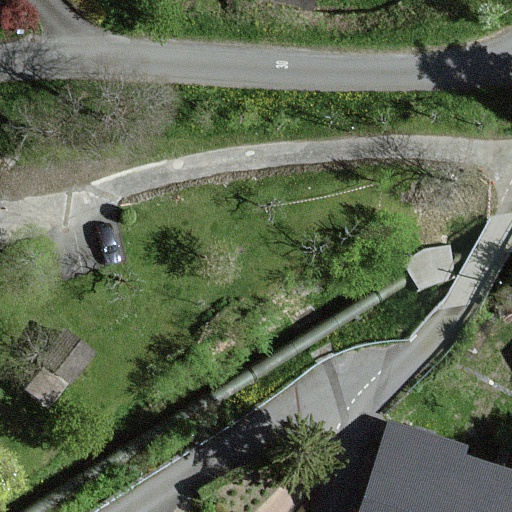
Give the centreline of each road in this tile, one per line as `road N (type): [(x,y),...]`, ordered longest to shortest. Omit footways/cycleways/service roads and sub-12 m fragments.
road 1 (residential): [(511,57),(436,74),(0,65)]
road 2 (residential): [(387,385),(306,393),(121,511)]
road 3 (residential): [(511,213),(456,307),(387,385)]
road 4 (residential): [(387,385),(352,432),(329,511)]
